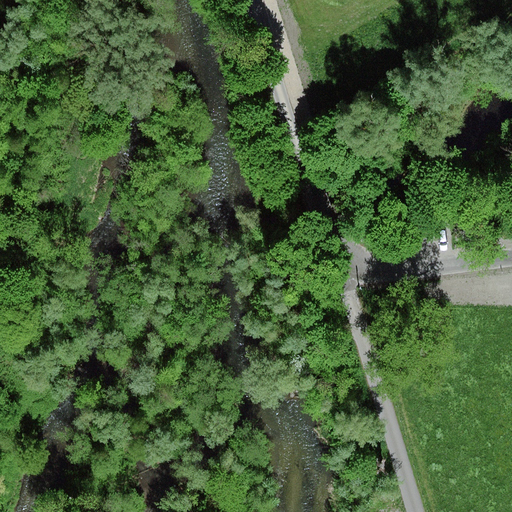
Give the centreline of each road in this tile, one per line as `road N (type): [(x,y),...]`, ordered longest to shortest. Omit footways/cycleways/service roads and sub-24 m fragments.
road 1 (track): [(416,511),(340,259),(291,145),(251,0)]
road 2 (track): [(511,241),(340,259)]
